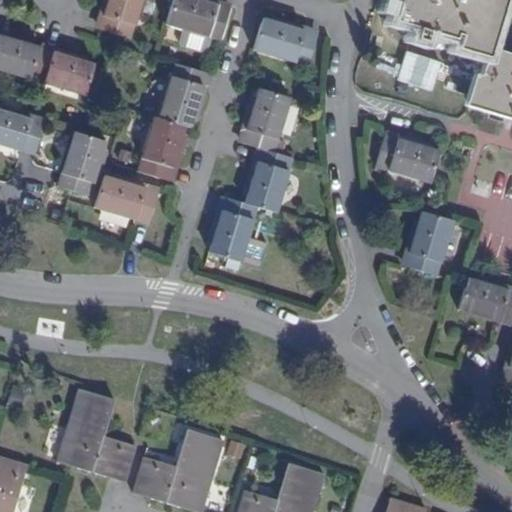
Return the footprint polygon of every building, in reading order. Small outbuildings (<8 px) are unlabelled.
[(142,0),(106,0),(98,29),(130,39),(142,0)] [(230,8),(203,0),(172,0),(165,24),(182,29),(178,43),(180,47),(202,54),(207,51),(211,38),(220,41),(230,8)] [(511,55),(487,48),(500,0),(403,0),(397,23),(450,38),(451,34),(457,35),(455,45),(485,54),(469,107),(511,120),(511,55)] [(317,34),(262,18),(253,51),(307,67),(317,34)] [(94,64),(0,36),(0,71),(84,96),(94,64)] [(206,73),(174,64),(158,119),(152,117),(137,172),(169,181),(185,127),(190,128),(206,73)] [(290,98),(257,89),(241,143),(259,148),(243,203),(224,198),(208,253),(241,263),(257,209),(277,214),(293,159),(274,153),(290,98)] [(43,123),(0,109),(0,145),(34,155),(43,123)] [(106,142),(73,133),(57,187),(89,197),(106,142)] [(438,152),(384,136),(374,169),(428,185),(438,152)] [(158,192),(104,176),(94,209),(148,225),(158,192)] [(451,224),(419,215),(402,270),(434,280),(451,224)] [(511,318),(511,294),(467,281),(458,311),(510,327),(511,318)] [(511,349),(502,382),(511,384),(511,349)] [(119,443),(103,438),(113,402),(76,391),(55,463),(124,483),(135,447),(119,443)] [(155,473),(158,462),(141,458),(131,494),(192,511),(200,511),(222,441),(185,431),(174,467),(171,478),(155,473)] [(11,511),(25,465),(0,457),(0,511),(11,511)] [(174,467),(158,462),(155,473),(171,478),(174,467)] [(311,511),(323,475),(303,469),(286,464),(275,500),(272,511),(255,506),(259,496),(242,491),(236,511),(311,511)] [(275,500),(259,496),(255,506),(272,511),(275,500)] [(423,511),(425,509),(389,498),(388,499),(384,511),(423,511)]
